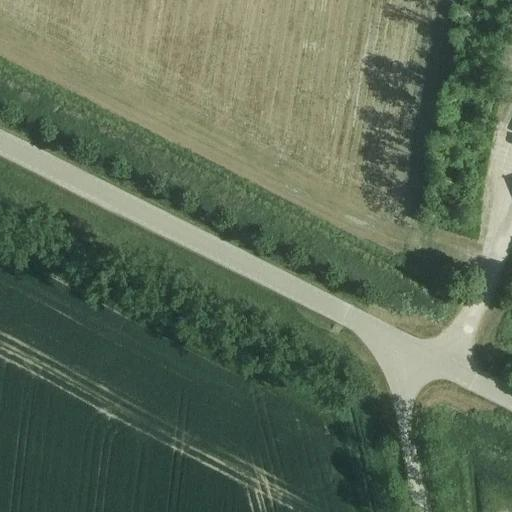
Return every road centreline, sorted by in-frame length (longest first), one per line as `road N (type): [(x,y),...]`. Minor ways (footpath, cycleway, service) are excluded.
road 1 (unclassified): [(390,338),(0,141)]
road 2 (unclassified): [(421,511),(390,338)]
road 3 (unclassified): [(511,399),(390,338)]
